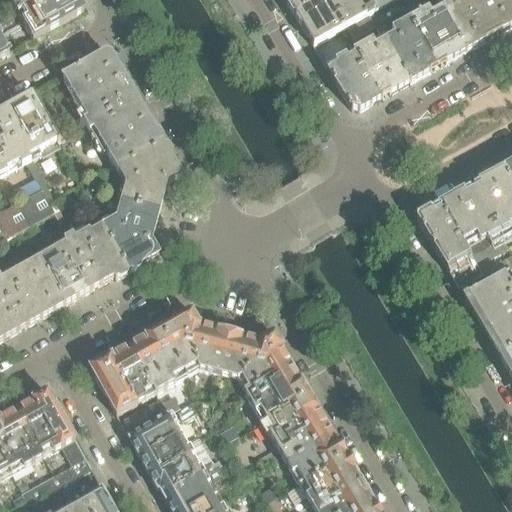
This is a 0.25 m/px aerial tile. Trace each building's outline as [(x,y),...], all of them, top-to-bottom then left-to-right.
[(14,0),(17,4),(11,8),(17,19),(0,28),(0,41),(9,36),(16,37),(19,30),(23,28),(32,44),(83,15),(74,0),(14,0)] [(281,0),(294,20),(327,0),(281,0)] [(355,27),(377,15),(369,1),(352,12),(347,2),(346,3),(344,0),(327,0),(294,20),(312,51),(334,39),(355,27)] [(511,9),(506,0),(445,0),(448,3),(437,9),(465,57),(511,30),(511,9)] [(465,57),(437,9),(382,40),(411,88),(465,57)] [(411,88),(382,40),(363,51),(360,46),(365,43),(355,27),(334,39),(341,48),(346,45),(353,56),(325,72),(351,115),(358,117),(370,110),(381,103),(381,104),(411,88)] [(0,62),(1,62),(8,58),(4,49),(0,42),(0,62)] [(162,149),(135,103),(110,60),(105,59),(62,83),(89,129),(117,175),(162,149)] [(51,114),(40,95),(30,101),(41,121),(51,114)] [(48,134),(41,121),(30,101),(0,117),(0,181),(7,177),(6,175),(19,167),(22,171),(30,166),(28,162),(55,147),(48,134)] [(64,143),(56,130),(48,134),(55,147),(56,148),(64,143)] [(72,158),(64,143),(56,148),(64,163),(72,158)] [(166,187),(180,179),(162,149),(117,175),(125,189),(120,206),(158,217),(166,187)] [(511,168),(502,174),(511,191),(511,168)] [(511,239),(511,238),(508,231),(511,228),(511,222),(511,220),(511,219),(511,191),(502,174),(472,191),(415,223),(458,294),(496,273),(494,270),(490,264),(507,255),(502,245),(511,239)] [(41,195),(34,184),(19,192),(25,204),(41,195)] [(0,247),(47,221),(54,217),(41,195),(0,218),(0,247)] [(150,247),(158,217),(120,206),(120,207),(108,204),(105,205),(102,213),(104,217),(93,223),(103,231),(129,277),(158,260),(150,247)] [(66,226),(59,215),(54,217),(61,229),(66,226)] [(61,229),(54,217),(47,221),(54,233),(61,229)] [(115,285),(129,277),(103,231),(90,238),(89,235),(74,243),(72,240),(64,245),(65,248),(39,263),(52,286),(42,292),(55,315),(113,282),(115,285)] [(0,345),(55,315),(42,292),(52,286),(39,263),(1,284),(0,282),(0,345)] [(511,277),(511,276),(463,302),(500,363),(511,356),(511,277)] [(330,321),(323,308),(315,313),(322,325),(330,321)] [(262,428),(309,401),(281,354),(283,353),(274,338),(260,346),(199,330),(191,316),(161,333),(187,380),(198,374),(237,385),(241,382),(248,394),(243,397),(262,428)] [(162,395),(179,385),(187,380),(161,333),(111,361),(111,360),(94,370),(94,371),(92,378),(91,378),(116,421),(147,404),(146,403),(162,395)] [(511,356),(500,363),(511,383),(511,356)] [(0,461),(11,480),(61,452),(72,470),(21,499),(28,511),(60,493),(71,487),(91,476),(47,396),(32,405),(32,406),(0,423),(0,461)] [(337,448),(327,432),(309,401),(262,428),(298,490),(347,462),(338,447),(337,448)] [(177,413),(173,406),(163,412),(167,419),(177,413)] [(191,454),(188,448),(176,428),(197,416),(192,408),(178,415),(177,413),(167,419),(128,442),(157,496),(159,495),(163,503),(205,479),(202,473),(222,461),(212,443),(191,454)] [(222,429),(218,426),(221,418),(213,416),(212,421),(206,428),(216,437),(222,429)] [(218,440),(217,440),(217,441),(221,448),(223,451),(223,450),(238,442),(238,441),(232,431),(218,440)] [(262,471),(277,462),(273,455),(258,464),(262,471)] [(0,486),(11,480),(0,461),(0,486)] [(374,509),(369,502),(370,501),(360,485),(355,477),(356,477),(347,462),(298,490),(299,491),(287,498),(294,509),(306,502),(311,511),(376,511),(375,509),(374,510),(374,509)] [(211,475),(221,469),(218,465),(208,470),(211,475)] [(214,480),(224,474),(221,469),(211,475),(214,480)] [(223,511),(205,479),(163,503),(168,511),(223,511)] [(30,493),(25,485),(17,489),(22,498),(30,493)] [(111,511),(101,492),(92,497),(95,501),(83,508),(71,487),(60,493),(70,509),(65,511),(111,511)] [(262,511),(280,501),(274,490),(256,501),(262,511)]
